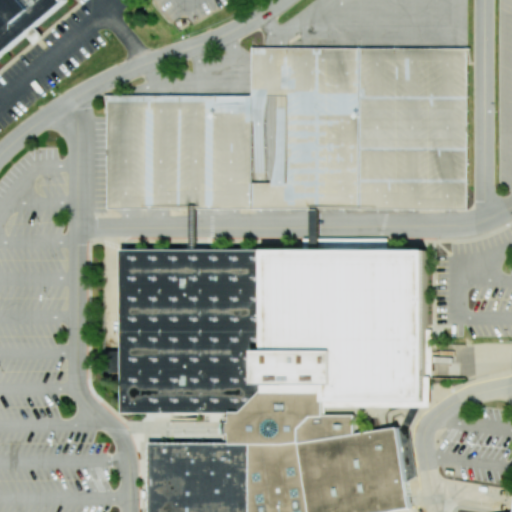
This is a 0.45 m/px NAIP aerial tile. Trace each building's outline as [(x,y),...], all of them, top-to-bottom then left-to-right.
[(67,0),(0,0),(0,59),(68,1),(67,0)] [(107,95),(106,208),(129,208),(164,208),(185,208),(193,208),(200,208),(232,209),(263,209),(302,209),(306,209),(315,209),(342,209),(377,209),(412,209),(448,210),(466,210),(466,48),(450,47),(413,47),(379,47),(343,47),(309,47),(273,47),(251,47),(251,95),(234,95),(200,95),(156,95),(107,95)] [(185,251),(194,251),(193,208),(185,208),(185,251)] [(307,251),(316,251),(315,209),(306,209),(307,251)] [(126,251),(185,251),(194,251),(263,251),(263,392),(245,413),(234,413),(199,413),(127,414),(127,350),(126,251)] [(422,251),(316,251),(307,251),(263,251),(263,392),(263,403),(328,402),(412,402),(423,402),(423,377),(423,345),(422,251)] [(121,373),(122,351),(103,350),(102,373),(121,373)] [(395,511),(413,509),(408,479),(401,429),(361,436),(361,414),(328,413),(328,402),(263,403),(263,392),(245,413),(234,413),(234,442),(154,442),(154,511),(395,511)] [(423,402),(412,402),(401,429),(408,479),(417,474),(410,428),(423,402)]
